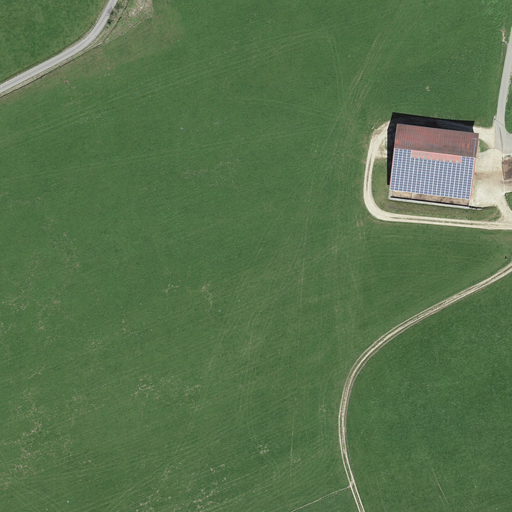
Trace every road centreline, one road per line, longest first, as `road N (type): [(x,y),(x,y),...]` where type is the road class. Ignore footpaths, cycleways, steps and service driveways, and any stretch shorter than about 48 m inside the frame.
road 1 (track): [(511,227),(384,218),(368,191),(373,146),(390,123),(503,135)]
road 2 (unclassified): [(0,90),(86,44),(115,0)]
